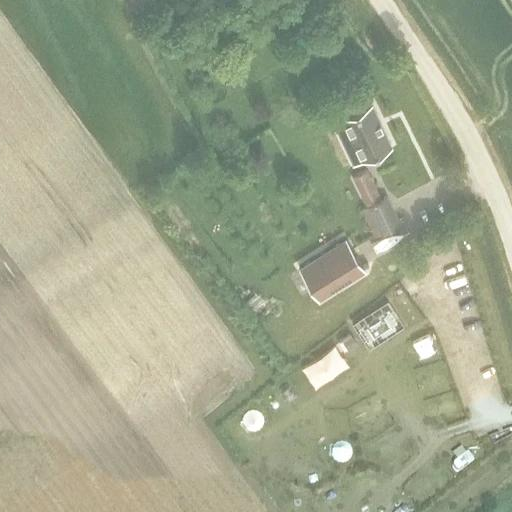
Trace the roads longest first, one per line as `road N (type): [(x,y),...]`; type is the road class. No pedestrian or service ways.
road 1 (tertiary): [(511,235),(469,132),(383,0)]
road 2 (track): [(490,419),(436,440),(407,473),(344,511)]
